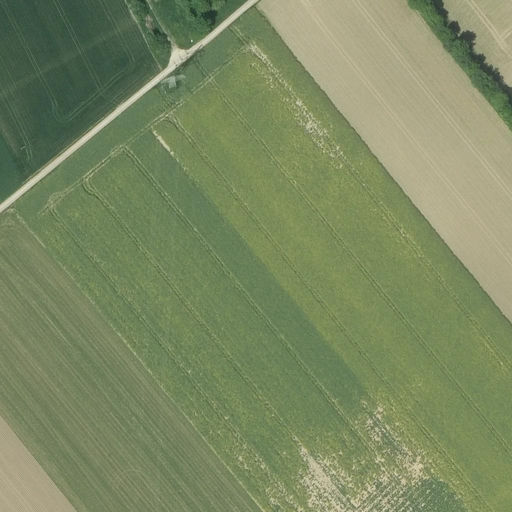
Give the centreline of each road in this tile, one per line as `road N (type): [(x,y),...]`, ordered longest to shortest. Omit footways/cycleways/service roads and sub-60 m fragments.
road 1 (track): [(179,61),(0,210)]
road 2 (track): [(428,0),(511,105)]
